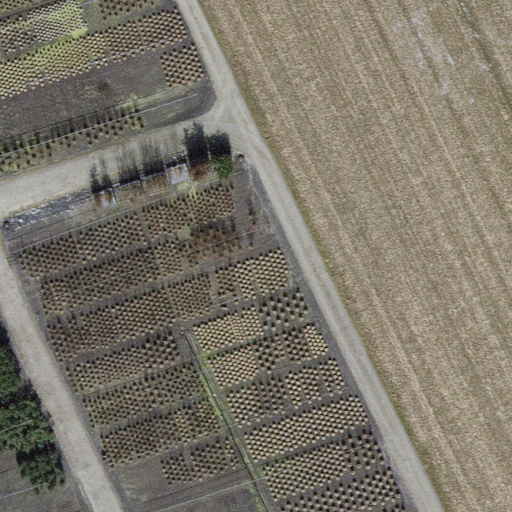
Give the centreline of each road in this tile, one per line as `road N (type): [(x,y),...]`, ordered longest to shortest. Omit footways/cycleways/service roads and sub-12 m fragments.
road 1 (track): [(427,511),(186,0)]
road 2 (track): [(238,111),(0,193)]
road 3 (track): [(105,511),(0,283)]
